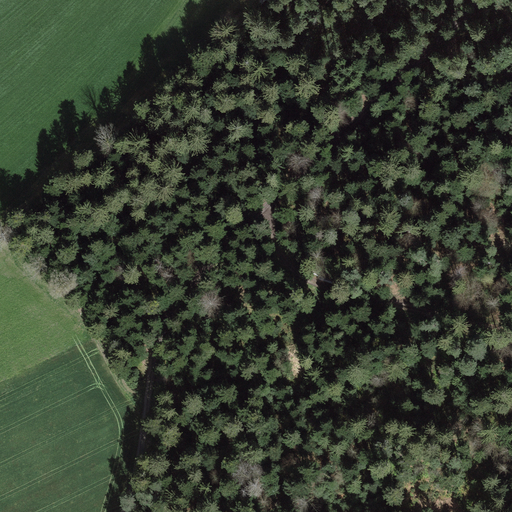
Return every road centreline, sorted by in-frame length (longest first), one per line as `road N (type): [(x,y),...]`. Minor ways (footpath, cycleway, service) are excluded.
road 1 (track): [(123,511),(159,342),(202,276),(482,0)]
road 2 (track): [(255,220),(283,273),(511,333)]
